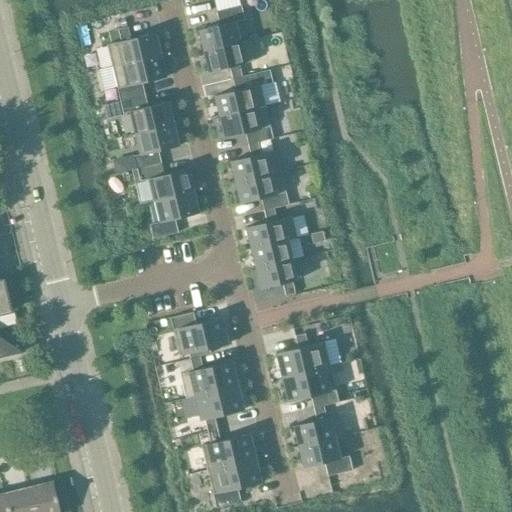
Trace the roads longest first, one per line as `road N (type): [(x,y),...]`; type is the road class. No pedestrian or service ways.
road 1 (residential): [(166,3),(228,263)]
road 2 (residential): [(57,307),(0,66)]
road 3 (residential): [(228,263),(287,499)]
road 4 (residential): [(109,511),(57,307)]
road 5 (residential): [(228,263),(57,307)]
